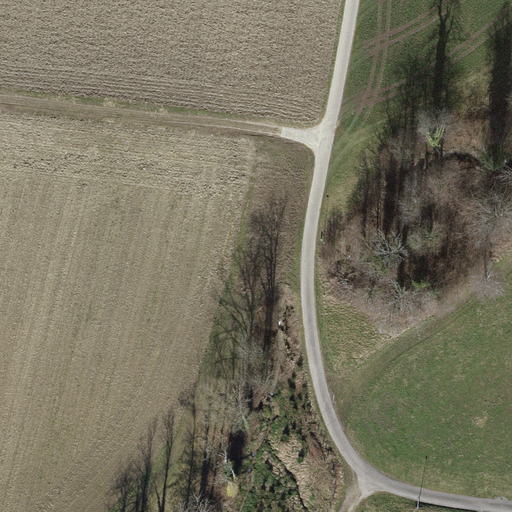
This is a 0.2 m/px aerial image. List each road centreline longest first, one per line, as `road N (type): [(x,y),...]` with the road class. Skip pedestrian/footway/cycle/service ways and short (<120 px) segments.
road 1 (track): [(350,0),(310,250),(307,341),(332,423),(368,479),(428,497),(511,503)]
road 2 (track): [(0,98),(324,138)]
